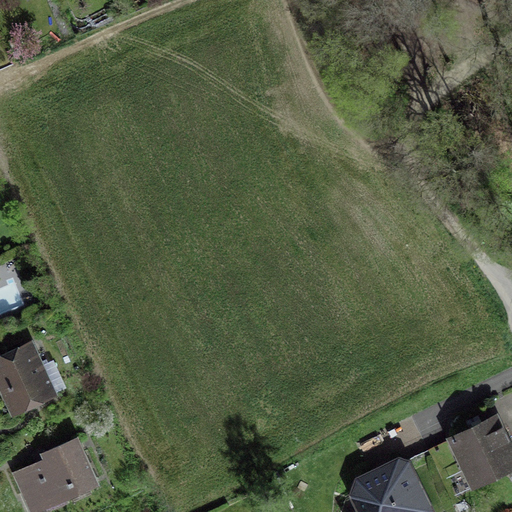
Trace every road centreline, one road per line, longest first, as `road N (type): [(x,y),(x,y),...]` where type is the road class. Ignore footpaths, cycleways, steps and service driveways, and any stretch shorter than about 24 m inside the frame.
road 1 (track): [(323,0),(396,148),(511,282)]
road 2 (track): [(396,148),(462,64),(511,42)]
